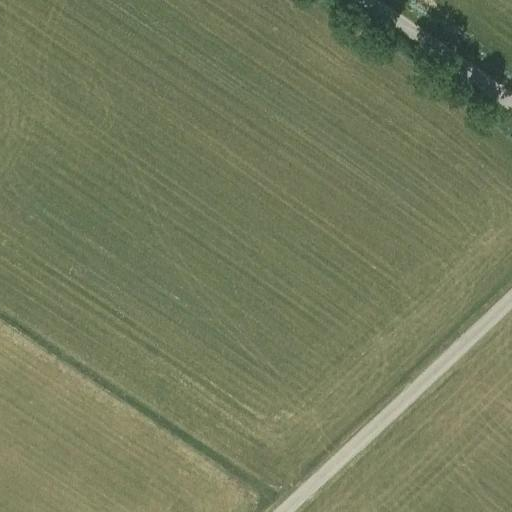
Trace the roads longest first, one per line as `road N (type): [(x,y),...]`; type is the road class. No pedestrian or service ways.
road 1 (unclassified): [(284,511),(511,300)]
road 2 (unclassified): [(511,103),(360,0)]
